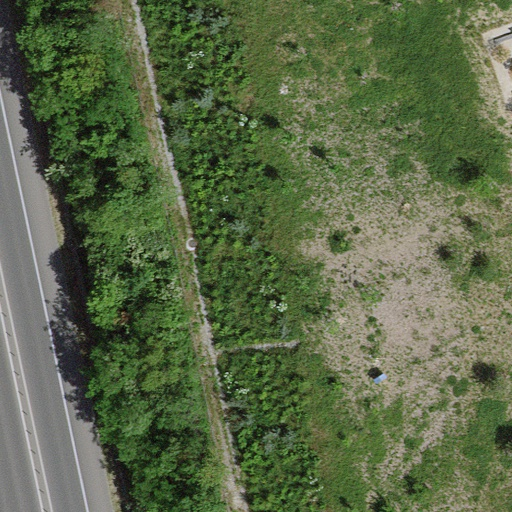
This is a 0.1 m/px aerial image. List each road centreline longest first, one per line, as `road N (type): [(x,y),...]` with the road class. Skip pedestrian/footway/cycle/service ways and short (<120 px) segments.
road 1 (motorway): [(181,0),(274,511)]
road 2 (motorway): [(75,511),(0,153)]
